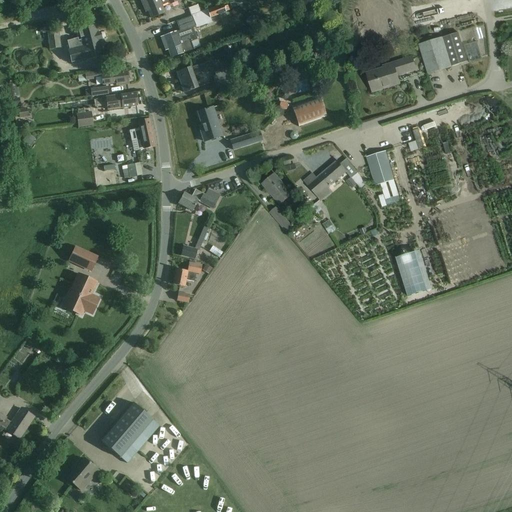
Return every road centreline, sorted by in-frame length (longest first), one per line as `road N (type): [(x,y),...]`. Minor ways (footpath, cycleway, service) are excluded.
road 1 (unclassified): [(167,189),(483,85),(494,58),(485,0)]
road 2 (unclassified): [(6,511),(43,446),(146,322),(163,262),(167,189)]
road 3 (unclassified): [(167,189),(157,110),(136,38),(115,0)]
